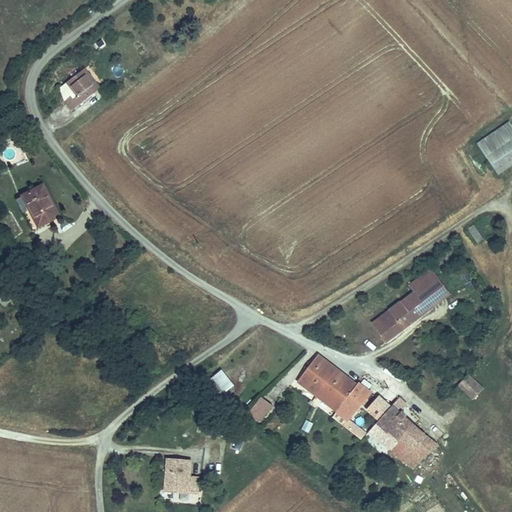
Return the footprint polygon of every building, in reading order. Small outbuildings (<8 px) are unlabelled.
[(119,63),(109,70),(115,78),(125,71),(119,63)] [(73,97),(65,103),(73,113),(102,91),(85,70),(69,82),(81,97),(76,101),(73,97)] [(81,97),(69,82),(63,86),(65,103),(73,97),(76,101),(81,97)] [(511,165),(511,129),(507,123),(475,146),(482,155),(497,177),(511,165)] [(41,185),(22,196),(39,226),(58,214),(41,185)] [(467,229),(477,243),(483,239),(473,224),(467,229)] [(370,327),(386,346),(450,295),(430,271),(406,288),(411,294),(394,307),(370,327)] [(356,387),(315,360),(297,386),(335,415),(356,387)] [(460,379),(454,386),(471,401),(482,388),(464,374),(460,379)] [(231,392),(219,378),(210,385),(223,400),(231,392)] [(356,387),(335,415),(347,425),(370,397),(356,387)] [(263,403),(250,420),(260,427),(273,411),(263,403)] [(369,435),(380,444),(403,418),(390,409),(369,435)] [(375,449),(387,459),(392,454),(415,427),(403,418),(380,444),(375,449)] [(308,433),(313,423),(305,420),(300,429),(308,433)] [(392,454),(416,474),(435,451),(437,448),(439,445),(417,428),(415,427),(392,454)] [(165,460),(163,487),(195,489),(195,478),(187,477),(188,461),(165,460)] [(195,489),(163,487),(163,494),(194,496),(195,489)]
